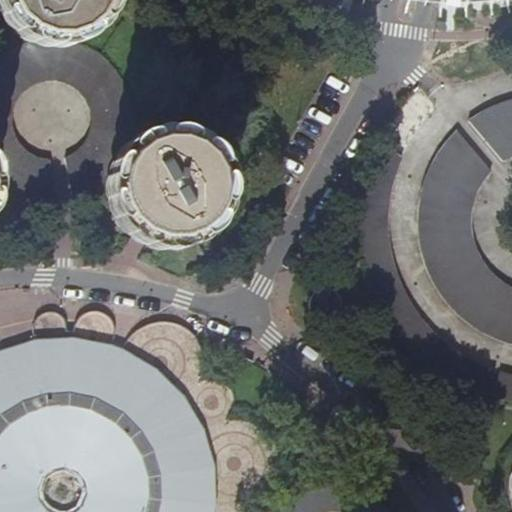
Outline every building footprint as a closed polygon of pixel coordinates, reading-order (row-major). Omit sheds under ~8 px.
[(68,39),(69,39),(80,33),(88,27),(95,20),(105,3),(105,0),(0,0),(2,5),(7,14),(15,24),(24,32),(32,37),(40,39),(55,38),(68,39)] [(58,203),(53,169),(44,169),(36,167),(27,163),(17,155),(8,143),(5,133),(3,123),(3,114),(6,104),(13,90),(21,82),(28,78),(44,72),(59,72),(67,74),(75,77),(84,83),(91,90),(97,100),(101,116),(101,127),(99,138),(94,146),(84,157),(70,166),(78,199),(88,195),(97,189),(109,180),(118,170),(125,158),(130,147),(135,124),(134,110),(132,98),(127,86),(120,74),(110,62),(96,50),(79,42),(69,39),(67,40),(59,42),(46,41),(40,39),(24,42),(9,50),(2,56),(0,57),(0,183),(6,189),(20,196),(30,200),(46,203),(58,203)] [(474,395),(486,399),(494,377),(475,369),(462,363),(451,356),(441,347),(426,333),(415,320),(407,308),(400,296),(393,280),(386,254),(384,236),(383,223),(385,202),(387,189),(392,174),(398,158),(403,148),(410,137),(420,123),(436,106),(421,89),(409,101),(392,121),(382,139),(375,153),(368,173),(361,207),(361,225),(361,228),(362,247),(364,262),(370,283),(378,303),(384,315),(396,333),(405,344),(418,358),(437,374),(451,382),(474,395)] [(511,101),(510,102),(491,109),(470,121),(502,161),(511,156),(511,101)] [(501,345),(511,347),(511,294),(510,294),(498,286),(491,280),(479,265),(473,252),(469,243),(467,226),(468,212),(472,199),(474,192),(479,183),(489,171),(457,132),(446,143),(432,164),(424,181),(420,195),(417,209),(417,229),(418,243),(420,255),(426,273),(430,282),(442,301),(453,314),(470,328),(485,337),(501,345)] [(219,195),(219,186),(217,176),(214,167),(208,158),(201,151),(193,145),(184,141),(174,139),(165,139),(155,141),(145,144),(137,150),(130,157),(124,165),(120,174),(118,183),(118,193),(120,203),(123,212),(129,221),(135,228),(144,234),(153,238),(162,240),(172,240),(182,238),(191,234),(200,229),(207,222),(213,214),(217,205),(219,195)] [(327,290),(322,290),(317,291),(313,293),(310,297),(309,301),(308,306),(309,310),(311,314),(314,318),(318,320),(323,321),(328,320),(333,318),(337,314),(339,310),(340,304),(339,299),(336,295),(332,291),(327,290)] [(55,337),(33,340),(38,359),(6,369),(0,351),(0,511),(218,511),(219,510),(220,499),(220,483),(218,469),(215,453),(210,438),(201,418),(195,408),(188,397),(179,387),(165,374),(155,365),(143,358),(124,348),(116,345),(112,344),(98,340),(76,337),(55,337)] [(5,348),(0,350),(0,351),(6,369),(38,359),(33,340),(31,340),(20,343),(12,346),(5,348)] [(511,381),(500,379),(494,401),(511,405),(511,381)] [(390,511),(387,507),(377,498),(365,511),(318,511),(326,510),(335,509),(342,510),(345,499),(353,501),(357,488),(342,484),(333,483),(320,484),(308,487),(295,494),(286,502),(280,508),(276,511),(390,511)]
